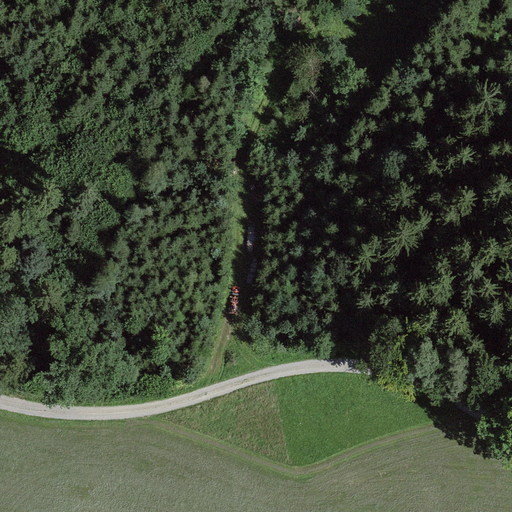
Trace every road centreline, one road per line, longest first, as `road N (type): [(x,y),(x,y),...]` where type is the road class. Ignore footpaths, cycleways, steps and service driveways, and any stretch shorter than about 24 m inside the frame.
road 1 (track): [(0,403),(73,414),(146,411),(257,373),(340,361),(420,375),(511,430)]
road 2 (track): [(196,397),(229,324),(242,183),(260,113),(320,0)]
